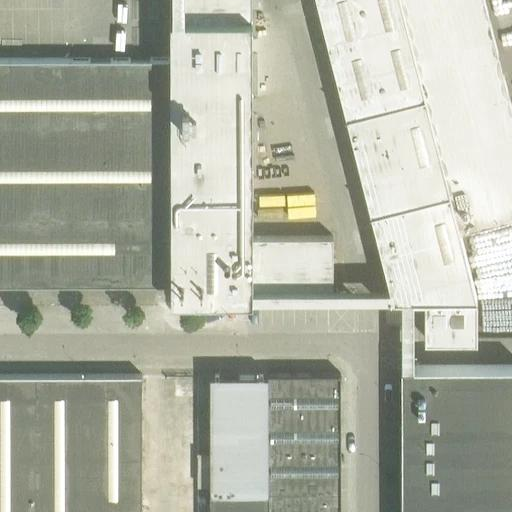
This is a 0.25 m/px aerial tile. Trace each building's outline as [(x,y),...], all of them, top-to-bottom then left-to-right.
[(318,0),(393,296),(425,297),(425,337),(477,336),(477,295),(460,229),(511,215),(511,106),(485,0),(318,0)] [(0,282),(171,283),(171,297),(333,296),(333,235),(253,235),(252,15),(170,16),(171,57),(0,57),(0,282)] [(385,302),(385,322),(401,322),(401,301),(385,302)] [(64,370),(64,356),(10,355),(10,369),(64,370)] [(95,357),(95,370),(147,371),(148,358),(95,357)] [(511,511),(511,364),(414,365),(401,365),(401,511),(511,511)] [(0,373),(0,511),(142,511),(142,373),(0,373)] [(239,373),(209,373),(210,491),(239,491),(239,373)] [(269,491),(269,467),(269,432),(269,373),(239,373),(239,491),(269,491)] [(269,373),(269,432),(294,432),(294,398),(294,373),(269,373)] [(339,373),(294,373),(294,398),(340,398),(340,379),(340,376),(340,374),(339,373)] [(340,432),(340,398),(294,398),(294,432),(340,432)] [(269,467),(340,467),(340,432),(294,432),(269,432),(269,467)] [(340,467),(269,467),(269,491),(341,490),(340,467)] [(340,511),(341,490),(269,491),(269,511),(340,511)] [(269,511),(269,491),(239,491),(210,491),(210,511),(269,511)]
